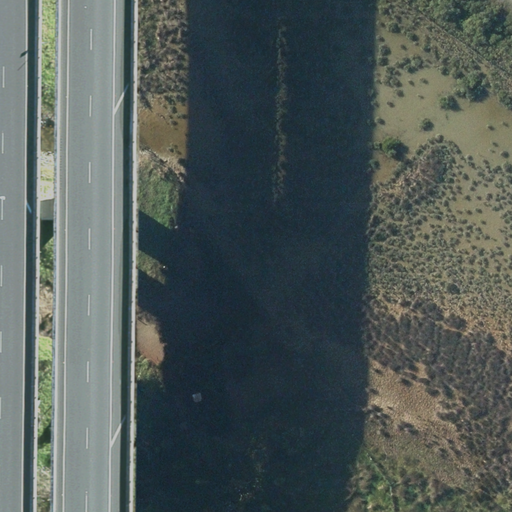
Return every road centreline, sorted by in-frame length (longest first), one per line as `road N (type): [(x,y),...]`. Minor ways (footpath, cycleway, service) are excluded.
road 1 (motorway): [(98,0),(93,511)]
road 2 (motorway): [(0,274),(2,0)]
